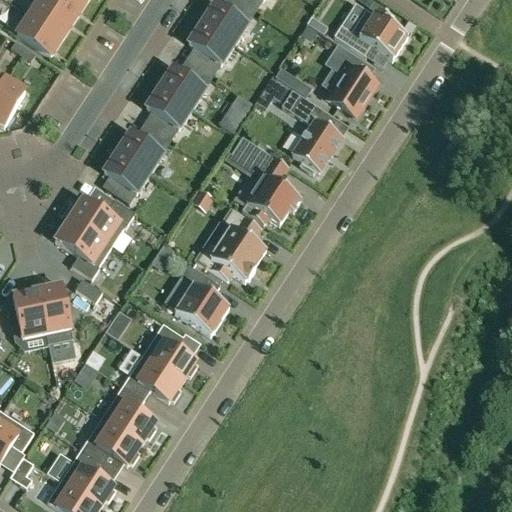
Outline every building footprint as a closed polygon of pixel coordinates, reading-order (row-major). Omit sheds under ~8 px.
[(29,19),(63,41),(75,22),(41,0),(29,19)] [(41,0),(75,22),(88,3),(82,0),(41,0)] [(240,0),(238,3),(253,13),(260,3),(262,4),(263,5),(265,0),(240,0)] [(214,8),(201,28),(234,49),(247,29),(246,29),(244,28),(251,17),(236,7),(229,18),(219,11),(214,8)] [(393,29),(395,25),(377,13),(374,17),(366,12),(351,36),(347,33),(339,45),(365,62),(373,50),(393,63),(408,40),(393,29)] [(29,19),(16,39),(50,61),(63,41),(29,19)] [(327,31),(310,21),(306,27),(322,38),(327,31)] [(220,69),(234,49),(201,28),(188,48),(193,51),(203,58),(196,68),(211,78),(218,68),(220,69)] [(24,52),(14,46),(10,53),(20,59),(24,52)] [(355,66),(348,62),(351,57),(337,49),(325,69),(343,81),(328,104),(355,122),(377,88),(351,72),(355,66)] [(24,52),(20,59),(30,66),(35,59),(24,52)] [(295,92),(300,83),(279,69),(274,78),(295,92)] [(191,114),(204,94),(204,93),(202,92),(209,82),(193,72),(187,82),(177,76),(172,72),(159,92),(191,114)] [(24,97),(5,85),(0,93),(0,129),(3,132),(24,97)] [(270,106),(278,93),(268,86),(259,99),(270,106)] [(175,132),(177,133),(178,134),(191,114),(159,92),(145,112),(151,116),(160,122),(154,132),(169,142),(175,132)] [(291,95),(281,111),(311,130),(291,160),(301,166),(299,170),(312,179),(315,175),(318,177),(341,142),(326,132),(333,122),(291,95)] [(149,178),(162,158),(161,158),(159,156),(166,146),(151,136),(144,147),(134,140),(129,137),(116,157),(149,178)] [(292,217),(301,204),(277,188),(288,172),(254,150),(248,160),(256,165),(249,177),(261,184),(241,215),(263,229),(267,222),(278,230),(288,214),(292,217)] [(118,187),(111,197),(126,207),(133,197),(135,198),(136,198),(149,178),(116,157),(103,177),(108,180),(118,187)] [(213,203),(200,194),(191,208),(205,216),(213,203)] [(105,219),(81,204),(75,212),(72,211),(65,222),(110,252),(124,232),(125,233),(134,218),(114,205),(105,219)] [(245,287),(267,256),(252,246),(260,233),(239,218),(217,252),(207,246),(195,264),(226,284),(230,278),(245,287)] [(110,252),(65,222),(57,234),(60,236),(54,245),(78,260),(71,271),(91,284),(98,273),(97,272),(110,252)] [(175,315),(174,317),(210,341),(212,337),(213,338),(219,328),(218,328),(228,313),(212,302),(219,290),(188,270),(163,307),(175,315)] [(82,284),(75,295),(95,308),(102,297),(82,284)] [(72,344),(61,289),(50,291),(49,288),(36,291),(48,349),(72,344)] [(48,349),(36,291),(22,294),(22,297),(12,299),(22,344),(45,340),(47,349),(48,349)] [(162,329),(142,360),(181,386),(186,379),(189,381),(196,370),(193,368),(195,366),(177,354),(184,343),(162,329)] [(122,391),(143,405),(150,395),(168,407),(170,404),(173,406),(180,396),(177,394),(181,386),(142,360),(122,391)] [(136,415),(143,405),(122,391),(101,423),(141,449),(145,442),(148,444),(156,433),(153,431),(155,427),(136,415)] [(20,457),(33,438),(1,417),(0,418),(0,466),(10,451),(20,457)] [(141,449),(101,423),(80,455),(102,469),(108,459),(126,471),(129,467),(132,469),(139,458),(136,456),(141,449)] [(114,495),(111,493),(113,491),(110,489),(95,479),(102,469),(80,455),(60,486),(100,511),(104,504),(107,506),(114,495)] [(31,485),(25,481),(33,469),(22,462),(9,482),(26,493),(31,485)] [(99,511),(100,511),(60,486),(46,506),(54,511),(99,511)]
